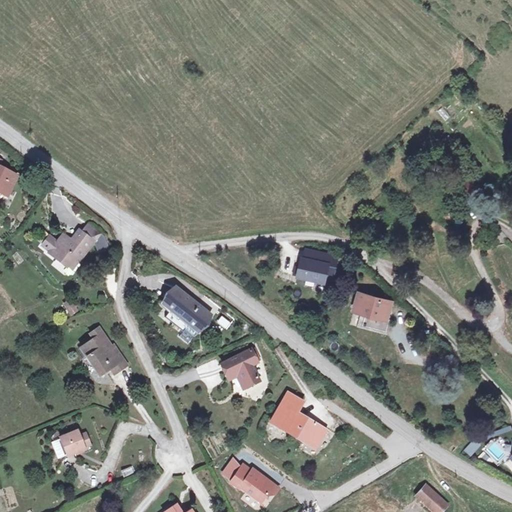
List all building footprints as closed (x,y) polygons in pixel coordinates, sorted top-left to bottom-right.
[(442,106),(436,112),(444,121),(450,116),(442,106)] [(15,180),(0,171),(0,192),(6,196),(15,180)] [(89,228),(84,235),(97,246),(102,239),(89,228)] [(80,232),(72,242),(76,245),(84,235),(80,232)] [(79,259),(83,263),(97,246),(84,235),(76,245),(72,242),(65,236),(58,244),(50,237),(43,246),(52,253),(50,255),(62,264),(64,261),(72,267),(79,259)] [(318,254),(307,251),(305,260),(316,263),(318,254)] [(305,260),(302,259),(297,277),(325,284),(327,274),(329,267),(336,268),(338,259),(318,254),(316,263),(305,260)] [(77,271),(83,263),(79,259),(72,267),(77,271)] [(70,270),(72,267),(64,261),(62,264),(70,270)] [(329,267),(327,274),(334,276),(336,268),(329,267)] [(174,291),(162,307),(169,313),(163,321),(181,335),(187,328),(196,335),(209,319),(174,291)] [(360,295),(355,311),(367,315),(363,327),(387,335),(392,320),(388,319),(392,306),(360,295)] [(221,316),(216,322),(226,330),(231,324),(221,316)] [(187,328),(181,335),(178,339),(186,346),(196,335),(187,328)] [(109,351),(95,332),(87,338),(91,344),(78,353),(97,380),(108,373),(113,380),(126,371),(112,350),(109,351)] [(250,353),(220,367),(226,380),(236,375),(244,392),(257,386),(249,369),(256,366),(250,353)] [(267,424),(300,445),(303,441),(313,447),(322,432),(294,413),(300,403),(286,393),(267,424)] [(385,443),(391,431),(363,414),(356,425),(385,443)] [(83,456),(81,451),(76,441),(74,436),(57,442),(65,463),(83,456)] [(84,438),(76,441),(81,451),(88,448),(84,438)] [(458,438),(453,444),(455,446),(457,447),(462,441),(458,438)] [(303,441),(300,445),(310,452),(313,447),(303,441)] [(240,467),(227,484),(236,491),(237,489),(258,504),(263,497),(272,496),(276,490),(250,471),(248,473),(240,467)] [(425,486),(414,497),(425,508),(436,497),(425,486)] [(381,499),(391,495),(389,489),(379,494),(381,499)] [(436,497),(425,508),(430,511),(441,511),(447,507),(436,497)]
